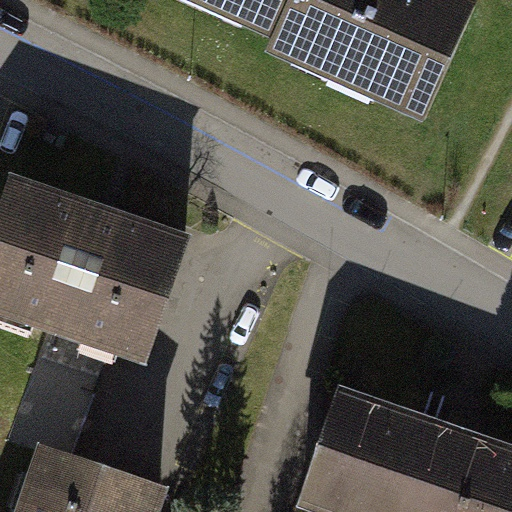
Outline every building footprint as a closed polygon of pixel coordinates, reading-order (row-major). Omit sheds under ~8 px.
[(299,0),(187,0),(280,42),(299,0)] [(422,122),(472,11),(447,0),(299,0),(280,42),(274,56),(422,122)] [(18,183),(0,236),(0,310),(147,360),(187,240),(18,183)] [(511,511),(511,456),(341,399),(304,509),(312,511),(511,511)] [(49,454),(28,511),(162,511),(169,496),(49,454)]
